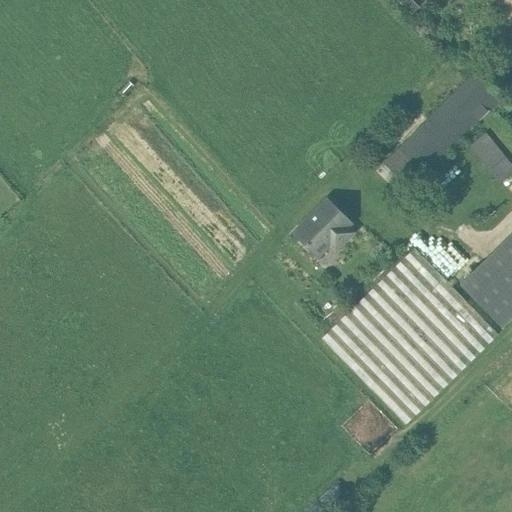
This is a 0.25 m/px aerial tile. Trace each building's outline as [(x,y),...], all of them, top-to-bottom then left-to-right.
[(412,0),(397,0),(410,13),(418,6),(412,0)] [(500,100),(481,82),(472,74),(383,163),(410,190),(500,100)] [(511,170),(511,164),(486,132),(468,146),(498,182),(511,170)] [(325,197),(291,231),(316,256),(327,246),(332,251),(353,230),(349,227),(352,224),(325,197)] [(511,233),(460,284),(502,327),(511,317),(511,233)] [(498,334),(414,248),(322,337),(406,424),(498,334)]
